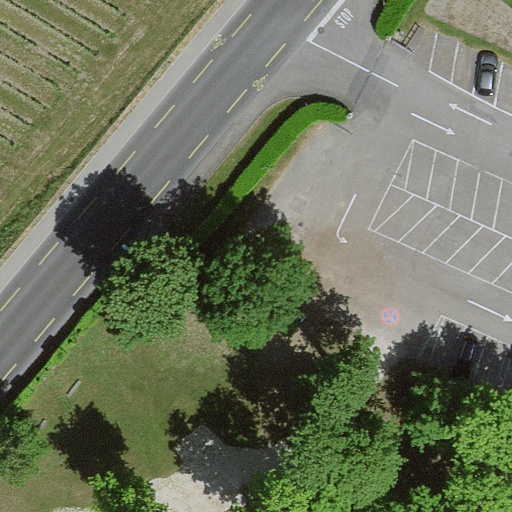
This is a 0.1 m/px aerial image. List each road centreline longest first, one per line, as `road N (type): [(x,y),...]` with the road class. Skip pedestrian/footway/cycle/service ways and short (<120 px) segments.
road 1 (tertiary): [(0,356),(297,0)]
road 2 (track): [(247,511),(337,420),(419,282)]
